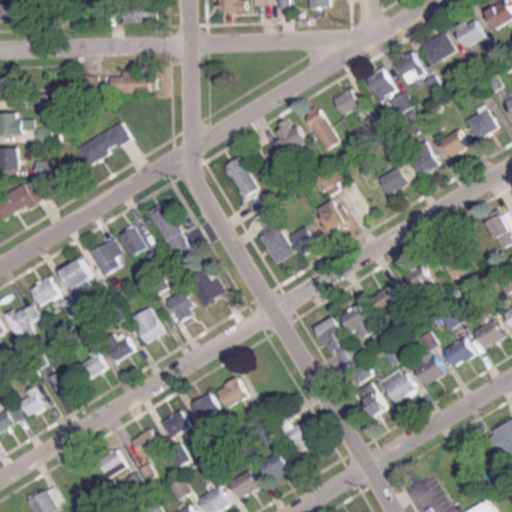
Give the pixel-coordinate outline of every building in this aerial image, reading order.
[(107,0),(108,14),(122,14),(121,0),(107,0)] [(240,0),(222,0),(223,13),(250,13),(250,0),(240,0)] [(488,13),(499,29),(511,20),(511,7),(507,0),(488,13)] [(0,21),(22,21),(22,4),(0,4),(0,21)] [(154,5),(126,5),(126,22),(154,22),(154,5)] [(457,29),(469,47),(487,36),(475,17),(457,29)] [(458,52),(448,33),(426,44),(436,63),(458,52)] [(399,62),(412,83),(428,73),(415,52),(399,62)] [(370,79),(384,101),(400,92),(386,69),(370,79)] [(160,75),(115,75),(115,93),(160,93),(160,75)] [(100,76),(88,76),(88,91),(100,91),(100,76)] [(2,99),(29,99),(29,78),(2,78),(2,99)] [(348,115),(365,106),(355,88),(338,98),(348,115)] [(307,114),(331,150),(344,141),(320,105),(307,114)] [(481,138),(500,127),(489,108),(470,119),(481,138)] [(3,134),(39,134),(39,119),(22,119),(22,112),(3,112),(3,134)] [(295,128),(290,120),(278,127),(284,138),(267,148),(276,163),(311,142),(300,125),(295,128)] [(93,164),(135,139),(124,122),(83,147),(93,164)] [(42,142),(57,142),(57,128),(42,128),(42,142)] [(472,145),(460,130),(445,141),(457,157),(472,145)] [(421,173),(439,168),(432,143),(413,148),(421,173)] [(3,147),(3,170),(23,170),(23,147),(3,147)] [(229,166),(247,198),(262,189),(244,157),(229,166)] [(42,161),(42,175),(57,175),(57,161),(42,161)] [(349,182),(339,166),(320,179),(330,195),(349,182)] [(384,177),(392,193),(412,183),(404,167),(384,177)] [(50,197),(39,178),(0,200),(0,204),(9,220),(50,197)] [(355,224),(340,198),(321,209),(337,235),(355,224)] [(179,260),(195,253),(172,203),(156,211),(179,260)] [(263,221),(270,234),(265,237),(282,264),(300,252),(275,213),(263,221)] [(505,248),(511,244),(511,228),(505,214),(492,221),(505,248)] [(150,250),(141,226),(125,232),(133,255),(150,250)] [(95,250),(107,275),(126,265),(122,257),(127,255),(119,238),(95,250)] [(457,280),(475,271),(461,241),(442,249),(457,280)] [(66,269),(83,301),(101,292),(85,260),(66,269)] [(408,274),(419,293),(437,283),(426,264),(408,274)] [(192,279),(207,306),(228,294),(214,267),(192,279)] [(510,294),(511,293),(511,274),(503,279),(510,294)] [(34,290),(47,306),(64,292),(52,276),(34,290)] [(376,295),(388,321),(407,313),(396,287),(376,295)] [(183,322),(202,313),(190,289),(172,298),(183,322)] [(11,314),(22,343),(40,336),(34,322),(43,318),(38,303),(11,314)] [(346,317),(363,340),(380,327),(363,304),(346,317)] [(135,318),(151,343),(169,332),(153,307),(135,318)] [(507,339),(496,313),(475,322),(487,348),(507,339)] [(0,338),(9,334),(0,316),(0,338)] [(319,328),(335,355),(340,352),(350,369),(365,360),(338,316),(319,328)] [(138,350),(125,329),(107,339),(120,361),(138,350)] [(478,356),(469,338),(450,348),(459,366),(478,356)] [(82,362),(91,379),(111,369),(102,351),(82,362)] [(416,367),(434,385),(449,370),(432,352),(416,367)] [(354,372),(362,384),(374,375),(367,364),(354,372)] [(421,389),(405,366),(385,381),(401,404),(421,389)] [(53,376),(64,396),(82,387),(71,367),(53,376)] [(231,408),(251,395),(240,378),(220,391),(231,408)] [(391,408),(375,382),(361,391),(377,417),(391,408)] [(49,409),(39,389),(22,397),(33,417),(49,409)] [(223,409),(215,393),(196,403),(204,419),(223,409)] [(318,445),(306,422),(296,428),(292,422),(300,418),(295,409),(281,417),(289,432),(287,432),(294,446),(301,443),(305,451),(318,445)] [(194,426),(183,411),(165,423),(175,439),(194,426)] [(511,421),(497,431),(511,458),(511,421)] [(146,457),(164,445),(154,429),(136,441),(146,457)] [(102,459),(110,477),(131,467),(123,449),(102,459)] [(264,464),(275,481),(295,470),(284,452),(264,464)] [(225,473),(217,461),(206,468),(214,480),(225,473)] [(247,499),(265,486),(254,471),(235,484),(247,499)] [(89,495),(104,487),(96,472),(81,481),(89,495)] [(173,486),(183,500),(196,491),(187,478),(173,486)] [(222,511),(235,504),(224,487),(205,499),(213,511),(222,511)] [(54,490),(33,499),(38,511),(59,511),(63,511),(54,490)] [(502,511),(495,499),(470,511),(502,511)]
